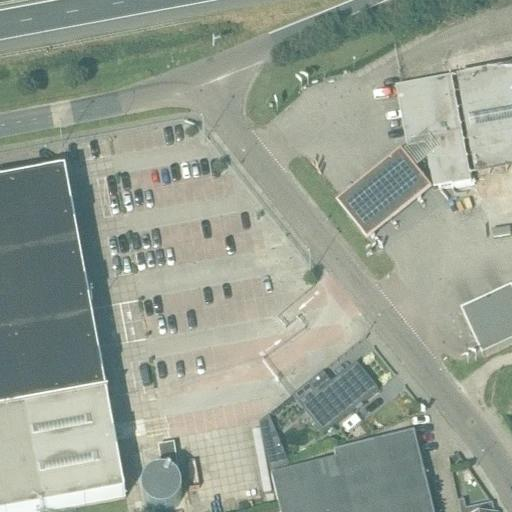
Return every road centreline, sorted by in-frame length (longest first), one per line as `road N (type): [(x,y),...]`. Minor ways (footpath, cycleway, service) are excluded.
road 1 (unclassified): [(511,490),(444,392),(191,75)]
road 2 (secondary): [(0,124),(119,101),(191,75)]
road 3 (motorway): [(191,75),(366,0)]
road 4 (motorway): [(0,23),(128,0)]
